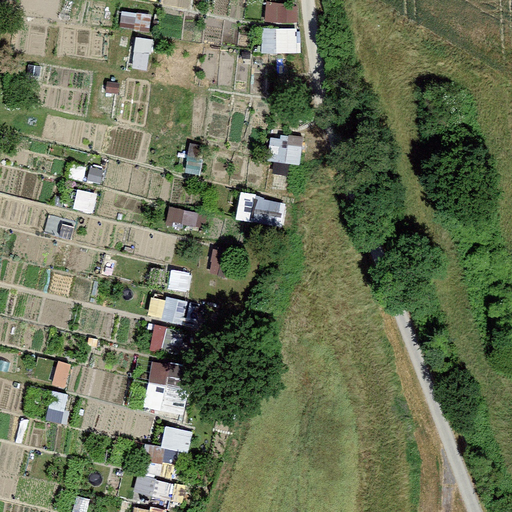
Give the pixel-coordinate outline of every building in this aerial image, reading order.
[(268,19),(297,20),(299,4),(269,2),(268,19)] [(300,25),(263,26),(264,52),(301,51),(300,25)] [(272,159),(302,160),(303,137),(273,136),(272,159)] [(184,413),(193,366),(154,358),(145,406),(184,413)] [(189,450),(193,428),(164,424),(161,446),(189,450)] [(136,493),(171,498),(174,480),(139,474),(136,493)]
